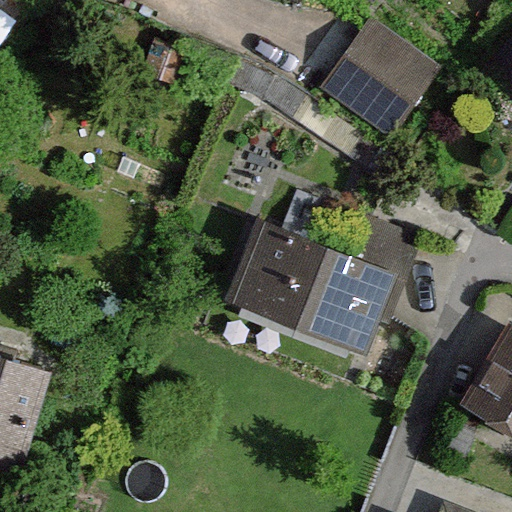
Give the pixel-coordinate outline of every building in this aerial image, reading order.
[(357,11),(306,84),(377,133),(428,61),(357,11)] [(511,48),(491,75),(511,91),(511,48)] [(329,248),(242,214),(209,299),(347,354),(363,315),(378,321),(412,236),(345,210),(329,248)] [(511,328),(491,317),(445,401),(511,436),(511,328)] [(0,358),(0,470),(2,471),(34,369),(0,358)] [(470,511),(434,498),(428,511),(470,511)]
